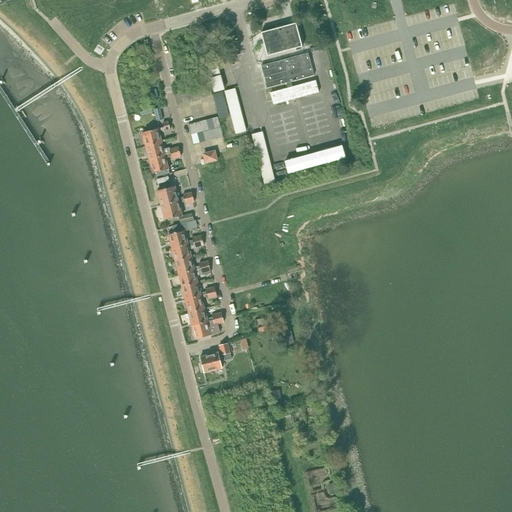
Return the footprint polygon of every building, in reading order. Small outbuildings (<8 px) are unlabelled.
[(302,47),(295,24),(261,33),(267,56),(278,53),(280,61),(284,60),(282,52),(302,47)] [(314,76),(308,53),(284,60),(280,61),(261,66),(267,88),(287,83),(288,88),(270,93),(273,104),(318,92),(315,80),(292,87),(291,82),(314,76)] [(206,64),(213,92),(224,89),(216,61),(206,64)] [(209,86),(203,87),(206,97),(212,95),(209,86)] [(203,87),(197,89),(200,99),(206,97),(203,87)] [(246,131),(235,88),(224,91),(235,134),(246,131)] [(197,89),(191,90),(194,100),(200,99),(197,89)] [(191,90),(186,92),(188,102),(194,100),(191,90)] [(186,92),(180,94),(182,103),(188,102),(186,92)] [(224,98),(222,92),(212,94),(214,100),(224,98)] [(180,94),(174,95),(176,105),(182,103),(180,94)] [(225,104),(224,98),(214,100),(215,106),(225,104)] [(225,104),(215,106),(217,112),(226,109),(225,104)] [(159,108),(153,109),(156,121),(162,119),(159,108)] [(226,109),(217,112),(218,118),(228,115),(226,109)] [(220,127),(217,117),(211,118),(214,128),(220,127)] [(211,118),(205,120),(208,130),(214,128),(211,118)] [(205,120),(200,122),(202,132),(208,130),(205,120)] [(142,133),(146,146),(161,142),(158,131),(164,130),(164,131),(170,129),(168,121),(162,123),(164,127),(158,129),(142,133)] [(200,122),(194,123),(197,133),(202,132),(200,122)] [(194,123),(188,125),(191,135),(197,133),(194,123)] [(220,127),(214,128),(216,138),(222,137),(220,127)] [(208,130),(211,140),(216,138),(214,128),(208,130)] [(208,130),(202,132),(205,141),(211,140),(208,130)] [(264,130),(253,133),(264,184),(276,181),(276,177),(285,175),(283,167),(273,169),(264,130)] [(202,132),(197,133),(199,143),(205,141),(202,132)] [(197,133),(191,135),(193,144),(199,143),(197,133)] [(146,146),(149,159),(180,152),(178,147),(169,149),(169,148),(163,149),(161,142),(146,146)] [(285,157),(289,174),(347,160),(343,144),(285,157)] [(205,163),(216,160),(214,151),(203,154),(205,163)] [(180,152),(149,159),(153,173),(156,172),(157,176),(169,173),(168,169),(165,158),(171,156),(172,159),(181,156),(180,152)] [(157,190),(161,205),(193,197),(192,192),(183,194),(183,197),(177,198),(174,186),(157,190)] [(193,197),(161,205),(165,220),(178,216),(180,224),(187,222),(193,220),(191,213),(182,216),(179,203),(185,202),(185,204),(194,202),(193,197)] [(168,235),(172,248),(203,240),(201,235),(192,238),(193,240),(187,242),(184,231),(189,230),(187,222),(180,224),(172,226),(174,233),(168,235)] [(172,248),(175,261),(191,257),(188,247),(194,245),(195,247),(204,245),(203,240),(172,248)] [(175,261),(178,274),(209,266),(208,261),(199,263),(199,266),(194,267),(191,257),(175,261)] [(182,287),(197,283),(196,276),(202,275),(201,273),(210,271),(209,266),(178,274),(182,287)] [(182,287),(185,300),(216,292),(214,287),(205,289),(206,292),(200,293),(197,283),(182,287)] [(217,297),(216,292),(185,300),(188,312),(204,308),(201,298),(207,296),(208,299),(217,297)] [(204,308),(188,312),(192,325),(222,317),(221,313),(212,315),(213,317),(207,319),(204,308)] [(222,317),(192,325),(195,339),(211,335),(219,332),(217,324),(224,322),(222,317)] [(246,338),(239,340),(242,350),(248,348),(246,338)] [(221,355),(230,353),(227,343),(219,345),(221,352),(200,357),(202,364),(200,365),(202,371),(203,371),(204,372),(222,368),(219,356),(221,355)] [(320,479),(330,476),(327,465),(307,470),(312,488),(322,485),(320,479)] [(337,489),(332,482),(323,488),(325,493),(324,494),(329,501),(333,498),(330,493),(337,489)]
